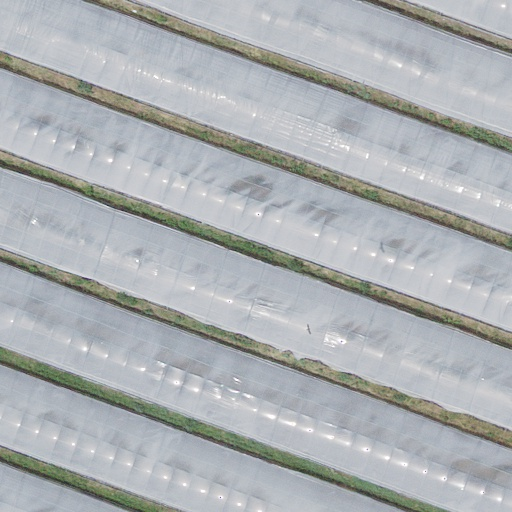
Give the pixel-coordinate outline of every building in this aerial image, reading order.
[(0,0),(0,66),(511,222),(511,49),(350,0),(0,0)] [(0,260),(511,417),(511,243),(0,86),(0,260)] [(0,347),(469,511),(511,511),(511,447),(0,268),(0,347)] [(423,511),(0,368),(0,446),(193,511),(423,511)] [(112,511),(0,475),(0,511),(112,511)]
